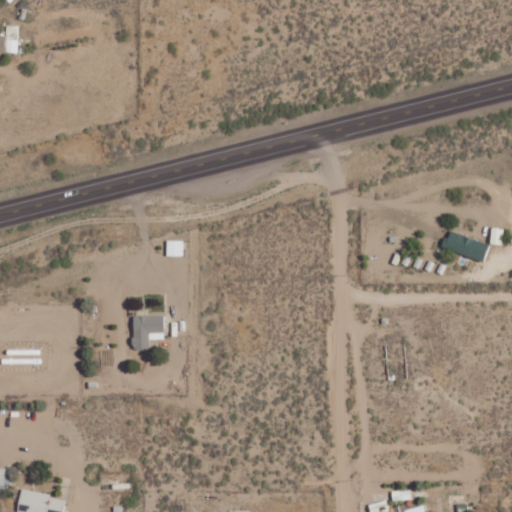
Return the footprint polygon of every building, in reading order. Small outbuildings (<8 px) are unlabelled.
[(6,53),(19,52),(18,25),(6,26),(6,53)] [(490,242),(450,231),(444,249),(484,260),(490,242)] [(183,240),(166,240),(166,256),(183,255),(183,240)] [(164,338),(163,315),(132,315),(133,348),(149,348),(149,339),(164,338)] [(63,511),(66,498),(21,489),(17,511),(25,511),(63,511)] [(412,499),(411,490),(391,491),(392,500),(412,499)] [(369,511),(425,511),(424,505),(406,509),(405,504),(388,507),(387,500),(368,504),(369,511)]
